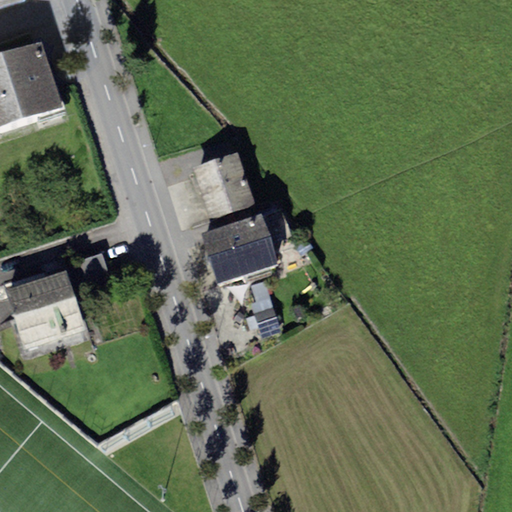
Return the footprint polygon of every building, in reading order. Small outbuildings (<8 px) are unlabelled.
[(41,44),(0,57),(0,128),(62,109),(41,44)] [(213,231),(258,216),(237,154),(193,168),(213,231)] [(213,231),(201,235),(217,285),(278,266),(262,215),(258,216),(213,231)] [(103,253),(66,265),(68,271),(74,292),(112,280),(103,253)] [(23,279),(25,285),(68,271),(66,265),(23,279)] [(25,285),(5,291),(24,351),(87,331),(74,292),(68,271),(25,285)]
